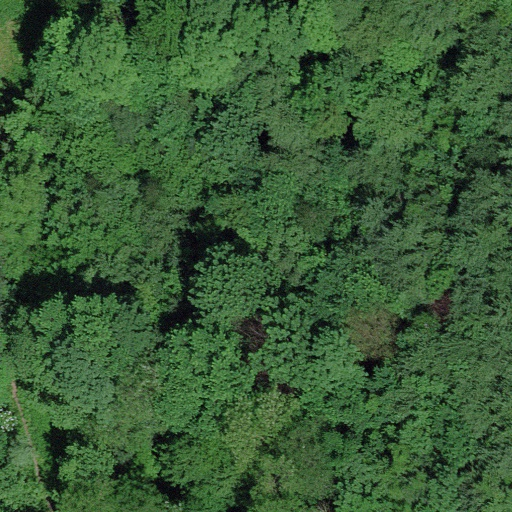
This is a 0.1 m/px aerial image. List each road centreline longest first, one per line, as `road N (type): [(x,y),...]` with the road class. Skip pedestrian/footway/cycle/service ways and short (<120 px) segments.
road 1 (track): [(0,242),(11,372),(38,471),(59,511)]
road 2 (track): [(0,72),(0,221)]
